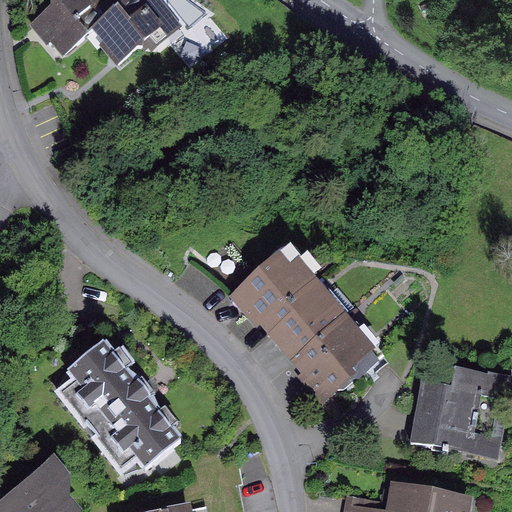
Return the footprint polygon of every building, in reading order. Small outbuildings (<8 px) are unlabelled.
[(91,0),(48,0),(34,14),(60,41),(97,6),(91,0)] [(142,0),(116,0),(96,18),(123,49),(158,17),(142,0)] [(239,296),(267,328),(315,288),(287,255),(239,296)] [(267,328),(295,361),(343,320),(315,288),(267,328)] [(295,361),(323,393),(370,352),(343,320),(295,361)] [(182,425),(107,324),(71,351),(80,362),(66,372),(124,451),(138,441),(146,451),(182,425)] [(418,367),(408,419),(490,433),(492,417),(464,413),(474,357),(446,352),(443,371),(418,367)] [(50,448),(0,490),(0,511),(55,511),(84,488),(50,448)] [(348,485),(342,511),(458,511),(464,485),(388,470),(383,492),(348,485)]
